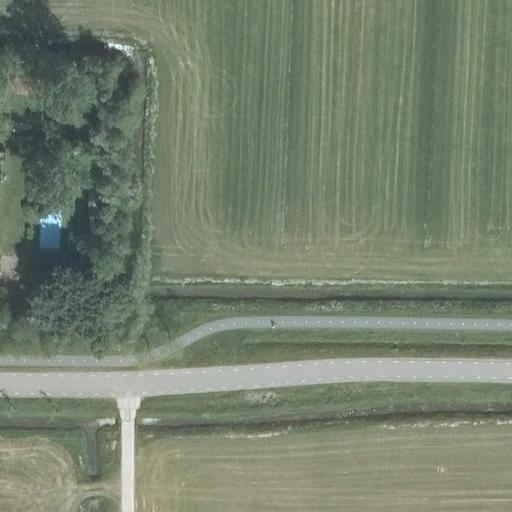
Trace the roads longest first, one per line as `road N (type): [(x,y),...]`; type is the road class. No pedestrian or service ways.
road 1 (secondary): [(511,371),(0,385)]
road 2 (track): [(127,386),(127,511)]
